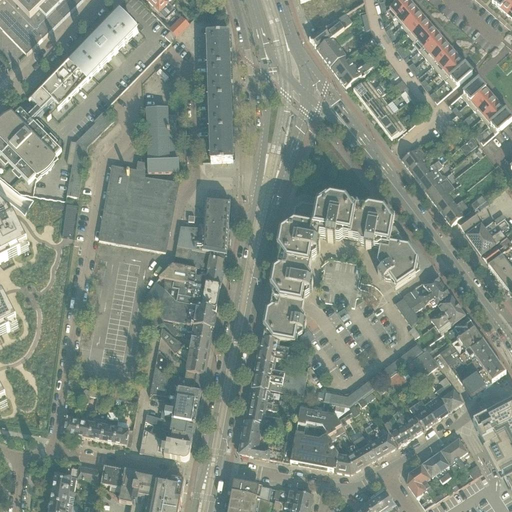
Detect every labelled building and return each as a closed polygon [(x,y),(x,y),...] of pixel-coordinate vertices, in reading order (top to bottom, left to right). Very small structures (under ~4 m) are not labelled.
[(0,0),(0,30),(27,57),(50,35),(56,29),(44,17),(61,0),(81,0),(83,2),(85,0),(0,0)] [(163,0),(144,0),(154,9),(159,15),(166,22),(176,12),(172,8),(163,0)] [(176,4),(173,1),(174,0),(163,0),(172,8),(176,4)] [(197,8),(202,13),(203,14),(211,6),(209,0),(207,0),(203,4),(200,1),(195,6),(197,8)] [(387,13),(386,14),(388,15),(393,22),(394,22),(396,20),(397,19),(411,7),(412,6),(406,0),(401,0),(399,2),(396,5),(391,10),(387,13)] [(499,11),(508,0),(494,0),(492,4),(499,11)] [(508,18),(511,12),(511,0),(508,0),(499,11),(508,18)] [(412,6),(411,7),(397,19),(396,20),(402,27),(403,26),(417,14),(418,13),(412,6)] [(202,13),(197,8),(193,13),(198,17),(199,16),(202,13)] [(418,13),(417,14),(403,26),(402,27),(401,28),(407,36),(409,34),(424,21),(425,21),(418,13)] [(119,14),(50,82),(69,101),(138,33),(138,32),(136,34),(118,16),(120,15),(119,14)] [(370,32),(366,16),(362,17),(366,33),(370,32)] [(310,41),(309,42),(310,43),(311,43),(315,48),(314,48),(314,49),(315,50),(315,49),(317,51),(316,51),(330,70),(338,64),(346,58),(332,40),(345,31),(353,25),(347,17),(344,19),(338,22),(340,25),(329,34),(326,30),(324,31),(318,36),(316,37),(311,41),(310,41)] [(431,29),(431,28),(425,21),(424,21),(409,34),(407,36),(407,37),(413,44),(416,42),(431,29)] [(175,27),(169,32),(170,33),(177,39),(182,34),(175,27)] [(431,28),(431,29),(416,42),(413,44),(412,46),(419,53),(423,50),(434,40),(438,37),(438,36),(431,28)] [(170,33),(165,39),(171,45),(177,39),(170,33)] [(207,37),(208,68),(230,68),(229,36),(207,36),(207,37)] [(438,36),(438,37),(434,40),(423,50),(419,53),(425,61),(430,57),(431,57),(444,45),(445,44),(438,36)] [(425,61),(432,69),(437,65),(451,53),(452,52),(445,44),(444,45),(431,57),(430,57),(425,61)] [(452,52),(451,53),(437,65),(432,69),(439,77),(443,73),(458,60),(459,60),(452,52)] [(339,65),(331,71),(340,83),(348,77),(351,75),(352,76),(353,77),(357,73),(356,72),(347,59),(339,65)] [(459,60),(458,60),(443,73),(439,77),(446,85),(447,84),(450,81),(465,68),(459,60)] [(348,77),(340,83),(346,91),(361,79),(361,80),(365,77),(365,76),(369,73),(370,71),(374,68),(370,62),(356,72),(357,73),(353,77),(352,76),(351,75),(348,77)] [(208,68),(209,100),(231,100),(230,68),(208,68)] [(472,75),(465,68),(450,81),(447,84),(453,92),(472,75)] [(69,101),(50,82),(29,103),(29,104),(31,102),(37,109),(28,118),(21,111),(6,125),(8,127),(3,131),(2,130),(0,131),(0,156),(28,185),(39,175),(42,178),(44,176),(46,175),(49,173),(51,171),(52,168),(54,166),(51,163),(62,153),(32,122),(52,103),(59,110),(57,112),(58,112),(69,101)] [(354,94),(360,102),(375,91),(369,82),(354,94)] [(484,91),(485,90),(478,82),(478,83),(463,96),(460,98),(467,106),(470,103),(484,91)] [(375,91),(360,102),(366,110),(381,99),(385,96),(379,88),(375,91)] [(485,90),(484,91),(470,103),(467,106),(474,114),(477,111),(491,98),(492,98),(485,90)] [(481,121),(483,119),(498,106),(499,106),(492,98),(491,98),(477,111),(474,114),(475,114),(481,121)] [(366,110),(373,118),(387,107),(381,99),(366,110)] [(209,100),(210,132),(232,132),(231,100),(209,100)] [(490,127),(505,114),(499,106),(498,106),(483,119),(481,121),(488,129),(490,127)] [(373,118),(379,126),(394,115),(387,107),(373,118)] [(425,114),(420,107),(417,110),(421,117),(425,114)] [(148,164),(149,176),(180,175),(179,163),(177,163),(175,118),(168,119),(167,111),(147,111),(149,164),(148,164)] [(114,123),(104,113),(100,117),(109,127),(114,123)] [(511,121),(505,114),(490,127),(488,129),(495,137),(511,121)] [(379,126),(385,135),(400,123),(394,115),(379,126)] [(109,127),(100,117),(95,122),(105,131),(109,127)] [(457,118),(452,122),(455,126),(457,128),(461,124),(457,118)] [(105,131),(95,122),(91,126),(101,136),(105,131)] [(400,123),(385,135),(391,143),(406,131),(400,123)] [(101,136),(91,126),(87,130),(96,140),(101,136)] [(96,140),(87,130),(82,134),(92,144),(96,140)] [(232,132),(210,132),(211,164),(211,165),(233,164),(232,132)] [(92,144),(82,134),(77,140),(88,148),(92,144)] [(88,148),(77,140),(74,154),(86,156),(88,148)] [(431,141),(426,145),(427,147),(428,148),(430,150),(435,146),(432,143),(431,141)] [(471,141),(466,146),(471,153),(477,148),(471,141)] [(409,157),(402,163),(410,174),(423,164),(428,161),(427,160),(427,159),(423,155),(419,149),(415,153),(414,153),(409,157)] [(479,149),(475,152),(481,160),(485,156),(479,149)] [(85,162),(86,156),(74,154),(73,160),(85,162)] [(85,162),(73,160),(72,166),(84,168),(85,162)] [(112,167),(101,243),(169,253),(180,184),(145,178),(147,164),(139,163),(138,171),(112,167)] [(443,169),(438,163),(433,167),(436,171),(437,173),(443,169)] [(433,167),(428,171),(423,164),(410,174),(418,185),(436,171),(433,167)] [(84,168),(72,166),(71,172),(83,174),(84,168)] [(431,175),(418,185),(426,196),(438,187),(440,186),(447,181),(446,180),(445,178),(443,178),(442,178),(437,173),(436,171),(431,175)] [(83,174),(71,172),(70,178),(82,180),(83,174)] [(81,186),(82,180),(70,178),(69,184),(81,186)] [(453,193),(455,191),(447,181),(440,186),(426,196),(435,207),(448,197),(453,193)] [(80,192),(81,186),(69,184),(68,190),(80,192)] [(455,191),(453,193),(456,197),(461,193),(458,189),(455,191)] [(80,192),(68,190),(67,196),(79,198),(80,192)] [(435,207),(443,218),(456,208),(448,197),(435,207)] [(476,202),(471,207),(475,211),(480,207),(485,203),(482,198),(476,202)] [(313,229),(311,239),(314,239),(321,240),(326,241),(326,242),(327,244),(334,245),(336,244),(339,244),(342,241),(350,242),(357,208),(351,207),(349,209),(346,204),(328,201),(324,204),(316,210),(313,229)] [(181,229),(177,249),(227,257),(230,204),(205,202),(203,231),(181,229)] [(456,208),(443,218),(451,229),(457,225),(464,219),(464,218),(470,214),(462,203),(456,208)] [(53,205),(52,209),(66,211),(62,239),(74,240),(78,209),(53,205)] [(293,216),(291,224),(292,225),(313,229),(316,210),(315,208),(307,206),(302,205),(294,211),(293,216)] [(0,265),(6,262),(21,255),(21,254),(18,250),(26,246),(26,247),(27,247),(27,246),(22,237),(14,220),(11,221),(10,219),(8,216),(2,209),(0,207),(0,265)] [(357,208),(350,242),(358,243),(361,248),(364,248),(364,249),(365,251),(372,252),(374,251),(374,250),(380,251),(381,246),(381,242),(392,244),(394,232),(395,230),(395,226),(393,222),(387,214),(385,211),(368,208),(364,211),(362,209),(357,208)] [(473,215),(457,226),(464,234),(464,235),(480,224),(479,222),(473,215)] [(488,236),(473,248),(481,258),(506,240),(507,239),(508,238),(511,233),(511,231),(505,221),(496,227),(493,223),(484,230),(488,236)] [(280,234),(277,252),(280,256),(278,257),(277,263),(311,270),(312,262),(316,259),(317,256),(318,256),(319,255),(321,248),(320,246),(321,241),(321,240),(314,239),(311,239),(313,229),(292,225),(291,224),(291,227),(285,231),(280,234)] [(466,237),(473,248),(488,236),(484,230),(481,226),(466,237)] [(380,251),(376,270),(378,273),(377,273),(377,275),(381,281),(383,282),(385,284),(390,284),(395,292),(416,278),(418,267),(418,261),(409,247),(404,247),(404,244),(396,232),(394,232),(392,244),(381,242),(381,246),(380,251)] [(507,242),(482,260),(489,269),(511,252),(511,250),(511,241),(508,238),(507,239),(506,240),(507,242)] [(175,260),(173,266),(202,271),(223,275),(227,258),(227,257),(177,249),(175,260)] [(511,250),(511,252),(489,269),(498,281),(510,271),(511,269),(511,250)] [(320,295),(318,295),(319,297),(319,298),(319,299),(320,302),(321,302),(322,304),(329,306),(330,306),(345,308),(345,309),(345,308),(347,308),(347,309),(354,310),(355,308),(356,300),(358,289),(359,282),(361,271),(362,268),(358,267),(354,266),(351,262),(344,261),(340,260),(337,262),(336,263),(330,262),(328,263),(322,267),(321,268),(320,274),(324,270),(322,280),(320,295)] [(264,333),(263,340),(296,346),(298,338),(302,335),(303,332),(304,332),(305,331),(306,329),(306,324),(305,323),(306,319),(302,316),(302,315),(303,313),(304,308),(305,302),(305,301),(309,298),(310,294),(311,294),(312,293),(313,286),(312,285),(313,281),(309,277),(311,270),(277,263),(276,269),(277,271),(273,274),(270,290),(273,294),(271,296),(270,302),(269,307),(270,309),(266,312),(263,328),(266,332),(264,333)] [(159,280),(164,281),(194,287),(196,279),(197,272),(172,268),(159,280)] [(511,269),(510,271),(498,281),(503,288),(505,287),(507,290),(506,291),(511,298),(511,296),(511,269)] [(196,279),(194,287),(206,289),(206,286),(221,288),(223,275),(202,271),(200,279),(196,279)] [(404,298),(404,299),(407,303),(411,308),(412,310),(443,288),(436,278),(423,287),(427,293),(420,297),(419,298),(415,301),(410,294),(404,298)] [(194,287),(164,281),(165,288),(164,291),(176,304),(193,307),(217,311),(221,288),(206,286),(206,289),(194,287)] [(142,305),(155,308),(150,335),(151,335),(152,328),(155,328),(163,326),(174,339),(179,335),(173,329),(174,326),(168,325),(168,323),(187,326),(187,327),(213,332),(217,311),(193,307),(175,304),(164,291),(156,284),(142,305)] [(443,288),(412,310),(414,313),(415,314),(424,308),(425,307),(429,304),(433,309),(435,308),(450,297),(443,288)] [(0,337),(10,332),(8,328),(16,324),(17,324),(12,315),(3,297),(0,298),(0,337)] [(394,306),(397,310),(407,303),(404,299),(394,306)] [(430,321),(434,326),(457,310),(455,308),(456,307),(451,300),(438,309),(441,313),(430,321)] [(397,310),(401,315),(411,308),(407,303),(397,310)] [(414,313),(412,310),(411,308),(401,315),(404,320),(414,313)] [(350,319),(344,310),(337,315),(343,324),(350,319)] [(457,310),(434,326),(442,338),(448,334),(448,331),(465,319),(460,312),(458,313),(457,310)] [(418,318),(415,314),(414,313),(404,320),(408,325),(418,318)] [(422,324),(418,318),(408,325),(412,331),(414,329),(422,324)] [(467,322),(445,338),(452,347),(474,331),(467,322)] [(187,327),(186,333),(194,334),(192,341),(211,345),(213,332),(187,327)] [(412,331),(409,333),(414,341),(419,338),(414,329),(412,331)] [(452,347),(440,356),(448,368),(483,343),(474,332),(474,331),(452,347)] [(162,332),(161,339),(165,345),(171,352),(174,356),(176,356),(180,358),(188,364),(207,367),(208,357),(190,354),(187,353),(184,349),(162,332)] [(309,333),(299,339),(305,348),(315,341),(309,333)] [(260,352),(260,353),(292,359),(293,352),(279,350),(279,349),(280,344),(263,340),(262,340),(261,343),(260,343),(260,345),(260,348),(260,352)] [(186,347),(184,349),(187,353),(190,354),(208,357),(209,352),(211,345),(192,341),(191,348),(186,347)] [(448,368),(455,377),(490,353),(483,343),(448,368)] [(417,345),(412,349),(419,358),(424,354),(417,345)] [(412,349),(407,352),(414,362),(419,358),(412,349)] [(425,354),(413,364),(423,379),(437,369),(433,362),(428,355),(425,350),(423,352),(425,354)] [(407,352),(401,356),(409,366),(414,362),(407,352)] [(258,359),(257,361),(258,363),(257,364),(275,368),(276,362),(291,365),(292,359),(260,353),(259,358),(258,359)] [(455,377),(462,387),(472,380),(472,381),(497,363),(490,353),(455,377)] [(158,355),(155,370),(165,379),(167,365),(167,363),(158,354),(158,355)] [(401,356),(396,360),(404,370),(409,366),(401,356)] [(396,360),(391,364),(398,374),(404,370),(396,360)] [(506,375),(497,363),(472,381),(472,380),(462,387),(471,400),(506,375)] [(187,375),(204,379),(207,367),(188,364),(186,374),(187,375)] [(256,371),(255,377),(305,386),(307,374),(275,368),(257,364),(257,366),(256,367),(256,369),(256,371)] [(391,364),(386,368),(393,378),(398,374),(391,364)] [(386,368),(381,372),(388,382),(393,378),(386,368)] [(185,402),(199,405),(201,395),(176,391),(164,380),(164,379),(155,370),(149,400),(150,400),(153,397),(154,396),(159,397),(164,398),(168,399),(176,400),(185,402)] [(381,372),(376,376),(383,386),(388,382),(381,372)] [(176,391),(201,395),(203,384),(204,379),(187,375),(186,374),(185,381),(178,379),(176,391)] [(400,374),(388,383),(392,388),(399,383),(404,379),(400,374)] [(376,376),(370,380),(378,390),(383,386),(376,376)] [(253,387),(252,391),(270,394),(270,392),(303,398),(305,386),(255,377),(254,383),(253,383),(253,386),(253,387)] [(370,380),(365,384),(372,393),(378,390),(370,380)] [(365,384),(360,388),(367,397),(372,393),(365,384)] [(436,394),(450,414),(463,405),(450,387),(444,390),(443,389),(436,394)] [(360,388),(355,392),(362,401),(367,397),(360,388)] [(73,389),(71,397),(84,399),(86,392),(73,389)] [(251,397),(250,402),(278,407),(280,396),(270,394),(252,391),(252,392),(251,393),(251,396),(251,397)] [(355,392),(350,396),(357,405),(362,401),(355,392)] [(322,405),(329,406),(331,394),(324,393),(324,395),(323,403),(322,405)] [(329,406),(335,407),(337,396),(331,394),(329,406)] [(432,402),(426,406),(429,410),(427,411),(436,424),(448,416),(442,408),(439,403),(440,403),(433,394),(428,397),(432,402)] [(371,395),(363,402),(366,406),(375,400),(371,395)] [(122,402),(122,403),(138,406),(139,399),(123,396),(122,402)] [(335,407),(341,409),(344,397),(337,396),(335,407)] [(344,397),(341,409),(350,410),(357,405),(350,396),(344,397)] [(176,400),(172,423),(195,428),(199,405),(185,402),(176,400)] [(362,401),(358,404),(362,410),(367,407),(366,406),(363,402),(362,401)] [(249,412),(248,413),(266,416),(267,411),(277,413),(278,407),(250,402),(249,407),(249,408),(248,410),(249,412)] [(511,402),(475,422),(473,423),(478,433),(482,441),(485,447),(486,447),(485,448),(502,480),(505,479),(511,474),(511,402)] [(436,424),(427,411),(421,403),(409,411),(425,432),(436,424)] [(355,409),(350,413),(354,419),(359,415),(355,409)] [(292,457),(291,466),(333,474),(337,454),(331,444),(328,439),(334,436),(332,433),(342,428),(337,419),(301,412),(297,433),(297,434),(296,435),(295,445),(292,457)] [(247,419),(246,424),(263,427),(283,431),(284,426),(276,424),(275,424),(264,422),(266,416),(248,413),(248,414),(247,415),(247,418),(247,419)] [(398,414),(393,417),(401,429),(410,442),(423,434),(413,420),(406,425),(403,421),(404,420),(399,413),(398,414)] [(146,417),(145,424),(154,429),(166,434),(193,439),(195,428),(172,423),(168,423),(158,420),(154,419),(146,417)] [(92,425),(89,441),(102,444),(106,422),(93,420),(92,425)] [(106,422),(102,444),(114,446),(117,430),(118,422),(106,420),(106,422)] [(67,421),(64,437),(70,438),(77,439),(80,423),(67,421)] [(80,423),(77,439),(89,441),(92,425),(80,423)] [(389,423),(385,426),(390,435),(393,441),(398,449),(410,442),(401,429),(395,432),(389,423)] [(245,424),(243,436),(271,441),(272,435),(262,433),(263,427),(246,424),(245,424)] [(345,433),(342,428),(332,433),(334,436),(336,438),(345,433)] [(154,429),(150,435),(164,443),(192,448),(193,439),(166,434),(154,429)] [(378,429),(372,432),(373,433),(386,456),(396,450),(392,442),(388,436),(383,439),(378,429)] [(117,430),(114,446),(126,449),(130,432),(117,430)] [(148,434),(144,431),(139,456),(180,463),(180,462),(181,463),(182,463),(184,464),(185,464),(186,464),(187,463),(188,462),(189,461),(189,460),(189,459),(190,458),(189,457),(189,456),(190,456),(192,448),(164,443),(148,434)] [(289,433),(287,444),(288,444),(295,445),(296,435),(297,434),(297,433),(289,432),(289,433)] [(364,440),(364,441),(376,462),(386,456),(373,433),(372,432),(367,435),(369,438),(364,440)] [(243,436),(241,447),(286,455),(288,444),(287,444),(271,441),(243,436)] [(334,436),(328,439),(331,444),(337,440),(336,438),(334,436)] [(363,439),(353,444),(358,453),(357,454),(365,469),(376,462),(364,441),(363,439)] [(466,471),(470,468),(465,460),(469,457),(464,451),(459,443),(450,449),(466,471)] [(286,455),(286,456),(292,457),(295,445),(288,444),(286,455)] [(241,457),(291,466),(292,457),(286,456),(286,455),(241,447),(240,455),(241,457)] [(346,458),(345,458),(346,459),(355,474),(365,469),(357,454),(353,448),(347,451),(351,457),(347,459),(346,458)] [(450,449),(442,455),(451,467),(451,469),(453,473),(458,470),(461,474),(466,471),(450,449)] [(346,459),(345,458),(345,457),(339,456),(335,474),(351,477),(355,474),(346,459)] [(440,456),(432,462),(447,483),(451,490),(455,487),(451,481),(445,472),(449,469),(440,456)] [(432,462),(423,468),(432,481),(436,478),(443,486),(447,483),(432,462)] [(84,483),(86,470),(79,469),(77,480),(78,480),(77,482),(84,483)] [(421,469),(413,475),(428,496),(432,494),(426,485),(430,482),(421,469)] [(94,472),(86,470),(84,483),(91,484),(94,472)] [(125,473),(104,470),(102,479),(101,487),(121,491),(125,473)] [(101,473),(94,472),(91,484),(93,485),(98,486),(101,473)] [(55,477),(53,491),(75,495),(77,482),(78,480),(77,480),(64,478),(65,475),(56,474),(56,477),(55,477)] [(179,511),(185,485),(125,474),(119,505),(131,507),(130,511),(179,511)] [(409,477),(408,487),(417,501),(421,497),(426,505),(422,508),(424,511),(425,511),(435,506),(432,502),(428,496),(413,475),(409,477)] [(234,484),(232,494),(248,497),(258,501),(258,502),(269,505),(272,491),(251,487),(236,484),(234,484)] [(51,502),(51,504),(69,506),(74,507),(75,499),(75,495),(53,491),(52,496),(51,496),(50,502),(51,502)] [(232,494),(228,511),(269,511),(271,506),(269,505),(258,502),(258,501),(248,497),(232,494)] [(287,500),(286,504),(310,510),(313,498),(289,494),(288,500),(287,500)] [(395,511),(384,495),(374,502),(381,511),(395,511)] [(441,496),(432,502),(435,506),(444,500),(441,496)] [(381,511),(374,502),(365,509),(368,511),(381,511)]
